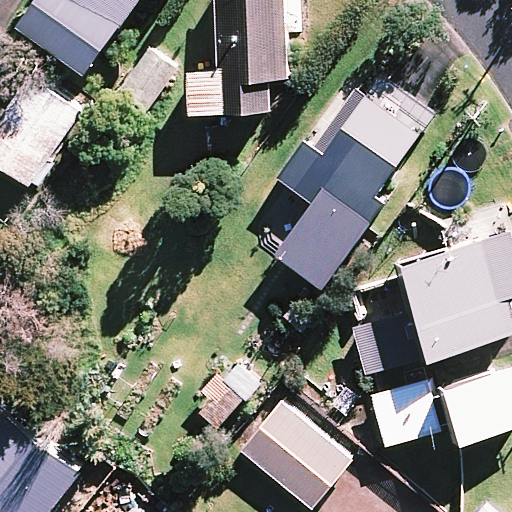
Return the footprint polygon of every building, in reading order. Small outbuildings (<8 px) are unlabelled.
[(33,0),(21,16),(90,66),(137,0),(33,0)] [(291,69),(288,0),(219,0),(222,63),(193,65),(194,105),(275,102),(274,70),(291,69)] [(88,110),(33,71),(0,117),(0,156),(37,182),(88,110)] [(427,122),(374,83),(353,112),(335,98),(283,169),(362,228),(392,187),(384,181),(427,122)] [(511,295),(511,263),(499,212),(435,229),(440,250),(402,260),(426,354),(510,331),(501,298),(511,295)] [(410,357),(398,311),(357,322),(369,367),(410,357)] [(303,343),(268,316),(253,336),(289,362),(303,343)] [(220,424),(262,378),(244,361),(232,375),(223,366),(206,385),(218,396),(205,410),(220,424)] [(511,422),(511,387),(505,364),(443,382),(459,437),(511,422)] [(442,426),(430,375),(377,387),(388,438),(442,426)] [(355,453),(285,397),(246,446),(316,502),(355,453)] [(504,511),(489,498),(476,511),(504,511)]
